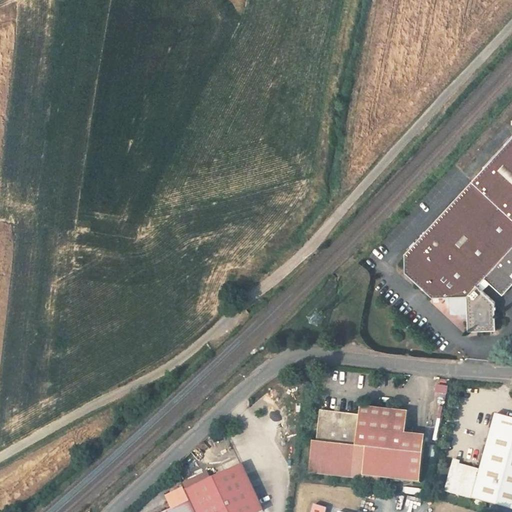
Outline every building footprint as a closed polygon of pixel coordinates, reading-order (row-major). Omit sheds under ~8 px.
[(498,330),(496,302),(479,285),(485,279),(504,294),(511,285),(511,139),(405,255),(406,273),(433,297),(451,296),(452,305),(451,314),(469,314),(471,331),(498,330)] [(321,411),(316,442),(313,442),(310,473),(361,479),(407,483),(422,484),(426,436),(406,435),(408,423),(409,412),(372,409),(361,411),(321,411)] [(511,511),(511,419),(497,415),(481,469),(455,461),(446,490),(511,511)] [(208,473),(183,484),(191,502),(195,511),(265,511),(243,466),(212,480),(208,473)] [(195,511),(191,502),(169,511),(195,511)] [(334,511),(336,508),(322,503),(319,511),(334,511)]
